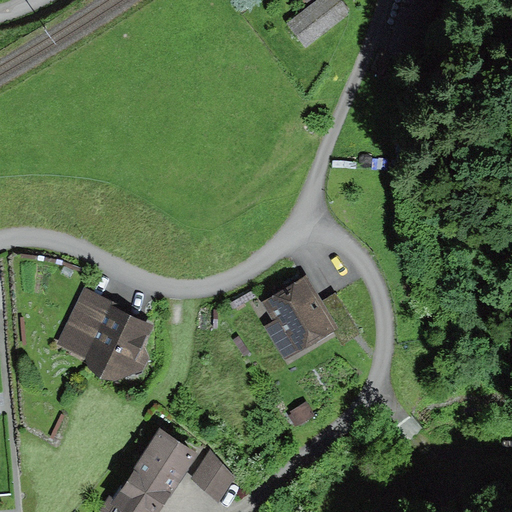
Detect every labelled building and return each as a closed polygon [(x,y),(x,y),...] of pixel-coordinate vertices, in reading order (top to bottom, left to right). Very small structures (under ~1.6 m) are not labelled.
[(317,0),(308,7),(286,24),(304,48),(350,13),(340,0),(317,0)] [(417,59),(435,0),(407,0),(391,51),(417,59)] [(306,278),(262,304),(274,323),(265,328),(285,362),(338,332),(320,303),(306,278)] [(156,324),(85,289),(57,346),(86,360),(100,380),(114,382),(144,371),(150,358),(144,347),(156,324)] [(336,294),(320,303),(338,332),(346,345),(361,335),(336,294)] [(307,403),(292,412),(300,427),(316,417),(307,403)] [(162,511),(199,455),(161,430),(111,508),(117,511),(162,511)] [(211,450),(192,479),(218,505),(235,478),(211,450)]
